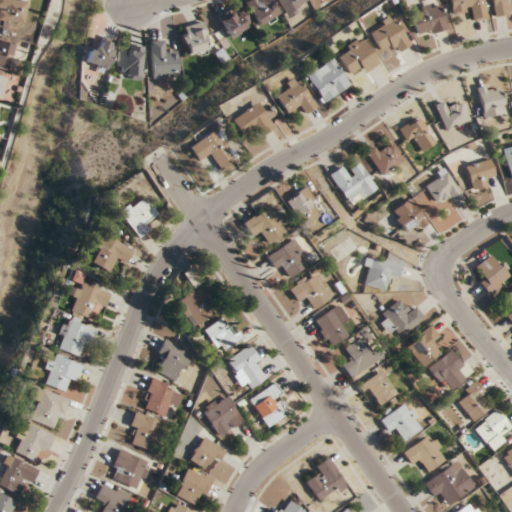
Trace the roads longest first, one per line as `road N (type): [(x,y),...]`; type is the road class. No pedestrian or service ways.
road 1 (residential): [(50,511),(159,271),(201,220),(428,70),(511,47)]
road 2 (residential): [(401,511),(160,160)]
road 3 (residential): [(511,374),(438,270),(442,259),(511,212)]
road 4 (residential): [(232,511),(271,459),(333,414)]
